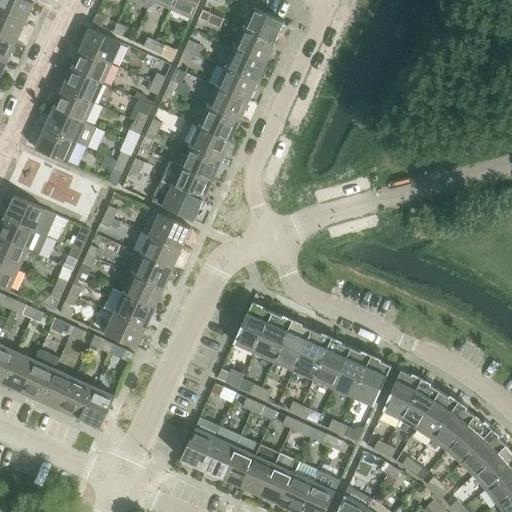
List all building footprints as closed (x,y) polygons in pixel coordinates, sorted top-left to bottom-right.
[(35,3),(27,0),(0,0),(0,11),(26,24),(35,3)] [(154,0),(173,8),(176,0),(152,0),(149,8),(150,8),(153,0),(154,0)] [(176,0),(173,8),(194,18),(201,0),(176,0)] [(254,7),(249,19),(245,28),(276,42),(285,21),(254,7)] [(209,23),(213,14),(204,10),(200,18),(209,23)] [(26,24),(0,11),(0,35),(17,43),(26,24)] [(94,23),(102,27),(106,18),(98,14),(94,23)] [(128,27),(118,23),(114,32),(123,36),(128,27)] [(113,63),(123,43),(91,28),(82,49),(113,63)] [(236,47),(267,61),(276,42),(245,28),(236,47)] [(0,59),(8,63),(17,43),(0,35),(0,59)] [(149,37),(145,47),(154,50),(158,41),(149,37)] [(199,44),(190,40),(186,48),(196,53),(199,44)] [(163,55),(167,45),(158,41),(154,50),(163,55)] [(179,51),(167,45),(163,55),(174,60),(179,51)] [(227,67),(259,81),(267,61),(236,47),(227,67)] [(182,57),(192,61),(196,53),(186,48),(182,57)] [(73,69),(104,83),(113,63),(82,49),(73,69)] [(196,53),(192,62),(205,67),(209,59),(202,56),(196,53)] [(218,86),(250,101),(259,81),(227,67),(218,86)] [(64,88),(96,102),(104,83),(73,69),(64,88)] [(167,77),(158,73),(154,81),(163,85),(167,77)] [(181,84),(172,80),(168,88),(177,92),(181,84)] [(150,90),(159,94),(163,85),(154,81),(150,90)] [(209,106),(241,120),(250,101),(218,86),(209,106)] [(55,108),(87,122),(96,102),(64,88),(55,108)] [(164,96),(173,100),(177,92),(168,88),(164,96)] [(232,140),(240,121),(241,120),(209,106),(200,126),(232,140)] [(87,122),(55,108),(46,128),(78,142),(90,147),(98,128),(86,123),(87,122)] [(148,117),(140,113),(137,121),(145,125),(148,117)] [(163,123),(154,119),(150,127),(160,131),(163,123)] [(133,130),(141,134),(145,125),(137,121),(133,130)] [(192,145),(223,160),(232,140),(200,126),(192,145)] [(146,136),(156,140),(160,131),(150,127),(146,136)] [(46,128),(37,149),(68,163),(78,142),(46,128)] [(183,165),(214,179),(223,160),(192,145),(183,165)] [(131,155),(122,151),(118,160),(127,164),(131,155)] [(145,162),(136,158),(132,166),(141,170),(145,162)] [(114,169),(123,173),(127,164),(118,160),(114,169)] [(182,166),(171,161),(163,180),(205,199),(214,179),(183,165),(182,166)] [(128,176),(137,180),(141,170),(132,166),(128,176)] [(164,206),(195,220),(205,199),(163,180),(153,201),(164,206)] [(6,216),(38,230),(49,235),(58,214),(16,195),(6,216)] [(118,209),(110,206),(106,214),(115,218),(118,209)] [(192,228),(154,210),(145,231),(151,234),(183,248),(192,228)] [(102,223),(110,227),(115,218),(106,214),(102,223)] [(0,237),(29,250),(38,230),(6,216),(0,229),(0,237)] [(151,234),(143,254),(174,268),(183,248),(151,234)] [(0,260),(20,270),(29,250),(0,237),(0,260)] [(86,242),(78,238),(74,246),(82,250),(86,242)] [(101,249),(92,245),(88,253),(97,257),(101,249)] [(70,256),(78,259),(82,250),(74,246),(70,256)] [(134,274),(165,288),(174,268),(143,254),(136,251),(127,271),(134,274)] [(84,262),(93,266),(97,257),(88,253),(84,262)] [(0,260),(0,285),(10,290),(20,270),(0,260)] [(165,288),(134,274),(125,293),(157,307),(165,288)] [(68,282),(60,278),(56,286),(65,290),(68,282)] [(83,288),(74,284),(71,292),(80,296),(83,288)] [(52,295),(60,299),(65,290),(56,286),(52,295)] [(148,327),(156,307),(157,307),(125,293),(115,289),(106,308),(116,312),(148,327)] [(66,301),(76,305),(80,296),(71,292),(66,301)] [(254,301),(235,343),(256,352),(274,312),(264,307),(265,305),(254,301)] [(28,305),(24,314),(32,318),(37,309),(28,305)] [(32,318),(41,322),(45,313),(37,309),(32,318)] [(107,334),(138,348),(148,327),(116,312),(107,334)] [(285,314),(284,316),(274,312),(256,352),(275,361),(294,319),(285,314)] [(303,325),(304,323),(294,319),(275,361),(295,370),(313,329),(303,325)] [(76,327),(68,323),(64,331),(72,335),(76,327)] [(81,339),(85,331),(76,327),(72,335),(81,339)] [(324,332),(323,334),(313,329),(295,370),(315,379),(334,337),(324,332)] [(343,343),(343,341),(334,337),(315,379),(334,387),(353,347),(343,343)] [(107,341),(103,350),(111,354),(115,344),(107,341)] [(0,381),(3,383),(17,351),(0,343),(0,381)] [(363,350),(363,352),(353,347),(334,387),(354,396),(373,354),(363,350)] [(41,349),(37,360),(17,351),(3,383),(23,392),(42,349),(41,349)] [(56,369),(61,358),(42,349),(23,392),(43,401),(57,369),(56,369)] [(123,358),(132,362),(136,354),(127,350),(123,358)] [(382,360),(383,359),(373,354),(354,396),(375,406),(393,365),(382,360)] [(62,409),(76,378),(57,369),(43,401),(62,409)] [(232,373),(223,369),(219,378),(227,382),(232,373)] [(401,372),(384,410),(402,418),(423,378),(414,373),(413,375),(402,370),(401,372)] [(82,418),(96,387),(76,378),(62,409),(82,418)] [(432,385),(433,383),(423,378),(402,418),(418,428),(441,390),(432,385)] [(212,392),(221,396),(225,387),(216,384),(212,392)] [(255,384),(251,393),(259,396),(263,387),(255,384)] [(102,428),(117,396),(96,387),(82,418),(102,428)] [(259,396),(268,400),(272,392),(263,387),(259,396)] [(450,396),(441,390),(418,428),(433,438),(460,401),(451,394),(450,396)] [(248,398),(244,407),(253,411),(257,402),(248,398)] [(303,405),(294,401),(290,410),(299,414),(303,405)] [(468,409),(469,407),(460,401),(433,438),(448,449),(476,415),(468,409)] [(253,411),(262,415),(266,406),(257,402),(253,411)] [(299,414),(308,418),(312,409),(303,405),(299,414)] [(448,449),(462,461),(493,428),(486,421),(484,422),(476,415),(448,449)] [(288,416),(284,424),(292,428),(296,420),(288,416)] [(222,427),(201,417),(182,459),(203,469),(217,437),(222,427)] [(333,419),(329,428),(338,432),(342,423),(333,419)] [(312,437),(316,429),(296,420),(292,428),(312,437)] [(347,436),(351,427),(342,423),(338,432),(347,436)] [(223,427),(218,438),(217,437),(203,469),(223,478),(242,436),(223,427)] [(462,461),(462,462),(475,475),(507,444),(500,437),(502,435),(493,428),(462,461)] [(327,433),(323,442),(332,446),(336,437),(327,433)] [(243,486),(261,445),(242,436),(223,478),(243,486)] [(340,450),(344,441),(336,437),(332,446),(340,450)] [(380,440),(375,448),(384,453),(388,444),(380,440)] [(398,449),(388,444),(384,453),(389,455),(394,458),(398,449)] [(511,449),(508,445),(507,444),(475,475),(488,488),(511,468),(511,449)] [(262,495),(281,453),(261,445),(243,486),(262,495)] [(282,504),(301,462),(281,453),(262,495),(282,504)] [(409,457),(403,464),(411,469),(416,462),(409,457)] [(386,461),(381,469),(389,474),(394,466),(386,461)] [(301,462),(282,504),(299,511),(302,511),(316,482),(320,471),(301,462)] [(429,471),(416,462),(411,469),(419,475),(423,479),(429,471)] [(402,471),(394,466),(389,474),(394,477),(397,479),(402,471)] [(511,468),(488,488),(499,503),(511,493),(511,468)] [(389,474),(381,469),(377,475),(386,480),(389,474)] [(386,480),(384,483),(393,488),(398,480),(397,479),(394,477),(389,474),(386,480)] [(435,477),(429,484),(436,490),(442,483),(435,477)] [(302,511),(326,511),(336,491),(316,482),(302,511)] [(443,497),(450,490),(442,483),(436,490),(443,497)] [(350,486),(337,511),(365,511),(374,499),(350,486)] [(511,511),(511,493),(499,503),(504,511),(511,511)] [(392,511),(374,499),(365,511),(392,511)] [(436,499),(424,510),(426,511),(435,511),(442,505),(436,499)] [(459,500),(452,506),(456,511),(458,511),(465,507),(459,500)]
